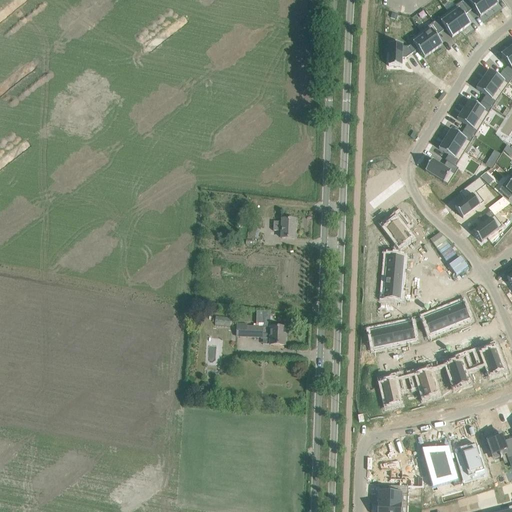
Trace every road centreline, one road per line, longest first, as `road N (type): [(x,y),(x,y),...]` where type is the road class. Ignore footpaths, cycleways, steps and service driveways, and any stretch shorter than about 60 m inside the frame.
road 1 (tertiary): [(331,511),(353,0)]
road 2 (tertiary): [(333,0),(314,511)]
road 3 (residential): [(482,273),(414,198),(407,174),(481,48),(511,24)]
road 4 (residential): [(511,395),(363,442),(359,511)]
